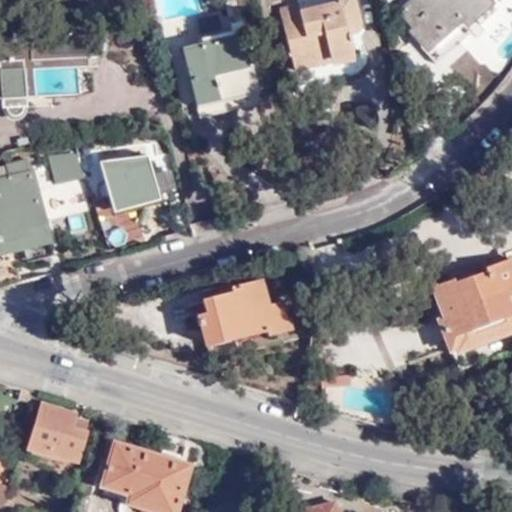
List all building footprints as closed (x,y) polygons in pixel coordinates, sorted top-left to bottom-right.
[(357,18),(353,0),(336,0),(337,3),(301,10),(300,4),(280,9),(293,58),(329,49),(335,76),(361,69),(365,64),(367,58),(366,50),(353,52),(348,33),(353,29),(357,23),(357,18)] [(490,2),(488,0),(410,0),(398,11),(426,43),(421,47),(435,62),(479,23),(474,17),(490,2)] [(94,34),(95,32),(0,36),(0,97),(0,98),(0,107),(5,107),(7,112),(11,115),(15,116),(21,113),(24,109),(24,105),(52,104),(52,95),(35,96),(33,67),(87,64),(87,55),(96,54),(97,50),(103,46),(103,39),(98,35),(94,34)] [(256,86),(243,33),(183,47),(196,100),(256,86)] [(511,129),(509,134),(492,150),(507,167),(511,162),(511,129)] [(74,148),(49,153),(56,178),(81,172),(74,148)] [(507,167),(492,150),(486,156),(464,174),(480,190),(507,167)] [(155,207),(147,157),(99,164),(107,215),(155,207)] [(0,247),(0,249),(49,236),(31,170),(0,174),(0,247)] [(170,171),(155,174),(158,193),(173,190),(170,171)] [(0,252),(0,283),(22,278),(18,263),(32,260),(28,246),(0,252)] [(511,333),(511,256),(487,267),(488,270),(457,283),(455,278),(437,285),(436,283),(424,288),(430,304),(443,301),(449,318),(444,320),(457,353),(511,333)] [(268,304),(261,280),(231,287),(231,294),(204,301),(206,314),(196,316),(198,326),(202,326),(211,359),(238,352),(235,341),(267,332),(268,337),(292,331),(288,319),(286,319),(281,301),(268,304)] [(429,327),(341,327),(341,361),(429,362),(429,327)] [(74,417),(43,407),(31,449),(50,455),(51,453),(78,460),(86,426),(72,421),(74,417)] [(174,511),(189,465),(115,444),(101,490),(174,511)] [(246,511),(242,498),(211,508),(212,511),(246,511)] [(336,511),(333,502),(295,511),(336,511)]
